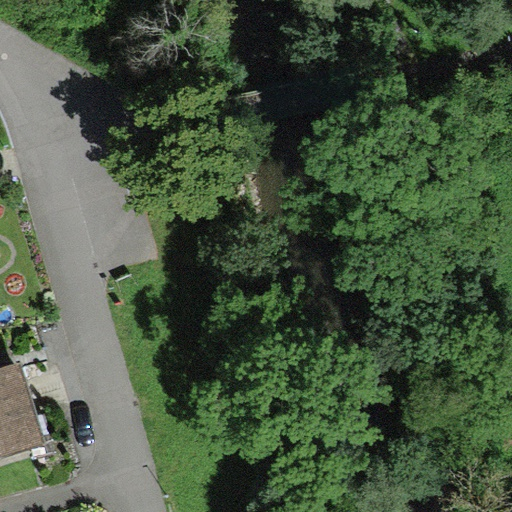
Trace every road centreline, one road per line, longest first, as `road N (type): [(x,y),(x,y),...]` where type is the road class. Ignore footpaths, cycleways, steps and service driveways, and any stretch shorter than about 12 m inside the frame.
road 1 (residential): [(0,64),(40,147),(138,511)]
road 2 (track): [(40,147),(405,76)]
